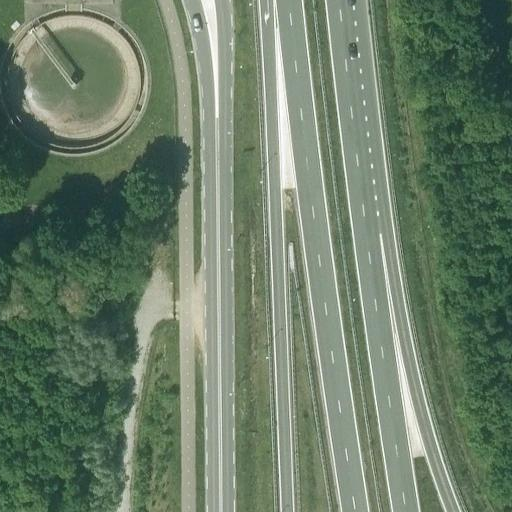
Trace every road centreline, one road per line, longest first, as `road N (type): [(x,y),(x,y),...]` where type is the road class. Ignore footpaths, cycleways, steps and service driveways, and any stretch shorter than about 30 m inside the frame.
road 1 (trunk): [(288,0),(354,511)]
road 2 (trunk): [(287,0),(274,189),(286,511)]
road 3 (tertiary): [(220,511),(217,66)]
road 4 (trunk): [(454,511),(365,234)]
road 5 (trunk): [(405,511),(365,234)]
road 6 (track): [(218,308),(160,312),(144,324),(134,348),(117,511)]
road 7 (trunk): [(365,234),(338,0)]
